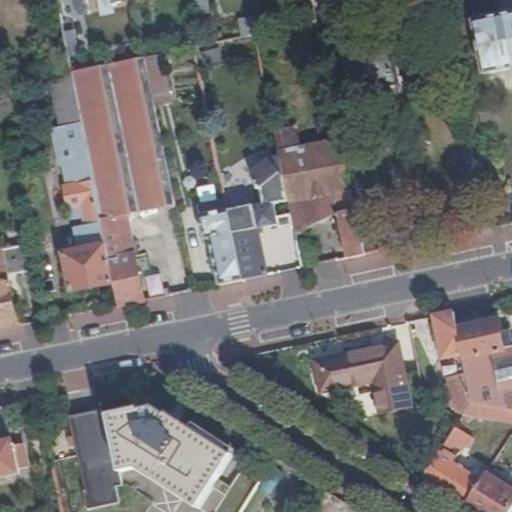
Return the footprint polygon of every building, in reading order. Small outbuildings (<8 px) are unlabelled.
[(207,0),(197,0),(201,17),(211,15),(207,0)] [(511,70),(511,15),(473,23),(483,76),(511,70)] [(71,20),(61,22),(66,45),(76,42),(71,20)] [(403,86),(393,39),(341,50),(351,96),(403,86)] [(170,106),(161,56),(72,74),(73,80),(82,124),(116,287),(120,308),(145,303),(128,223),(136,221),(135,216),(176,207),(156,109),(170,106)] [(82,124),(73,80),(52,85),(61,129),(82,124)] [(50,114),(47,95),(30,98),(34,117),(50,114)] [(61,129),(52,130),(60,168),(63,167),(68,189),(64,189),(71,219),(77,222),(84,221),(86,228),(80,229),(76,236),(79,253),(68,255),(65,259),(74,295),(116,287),(82,124),(61,129)] [(348,261),(366,257),(341,142),(305,150),(303,145),(297,146),(298,151),(280,155),(281,161),(286,183),(289,197),(290,204),(335,195),(339,218),(348,261)] [(286,183),(281,161),(271,163),(253,176),(260,184),(258,184),(259,192),(262,191),(265,207),(254,209),(254,208),(229,213),(243,283),(269,277),(259,232),(279,228),(280,231),(294,228),(290,204),(289,197),(274,199),(271,186),(286,183)] [(290,204),(294,228),(298,243),(311,231),(333,226),(339,218),(335,195),(290,204)] [(229,213),(227,206),(221,207),(222,214),(202,218),(206,242),(210,241),(221,287),(243,283),(229,213)] [(0,252),(0,333),(19,329),(9,278),(32,273),(28,252),(20,248),(0,252)] [(299,251),(303,271),(314,268),(310,249),(299,251)] [(150,295),(164,292),(160,274),(146,277),(150,295)] [(458,332),(454,315),(435,319),(445,361),(463,358),(458,332)] [(499,322),(458,332),(463,358),(464,361),(505,352),(503,339),(499,322)] [(505,352),(511,351),(509,338),(503,339),(505,352)] [(399,347),(317,364),(322,394),(375,384),(381,417),(411,410),(399,347)] [(511,350),(511,351),(505,352),(464,361),(467,378),(473,404),(511,411),(511,350)] [(447,382),(454,413),(464,419),(473,404),(467,378),(447,382)] [(511,411),(473,404),(464,419),(462,423),(468,427),(473,419),(511,425),(511,411)] [(150,413),(102,425),(118,496),(125,494),(122,480),(136,472),(184,502),(219,449),(160,411),(150,413)] [(121,511),(118,496),(102,425),(101,421),(68,429),(82,499),(86,499),(88,511),(121,511)] [(456,432),(423,483),(455,503),(469,511),(511,511),(511,492),(487,476),(486,478),(475,471),(472,477),(455,465),(466,448),(469,449),(473,442),(456,432)] [(0,479),(20,475),(18,467),(14,448),(13,441),(0,443),(0,479)] [(18,467),(30,467),(27,445),(14,448),(18,467)] [(233,458),(219,449),(184,502),(198,511),(233,458)]
